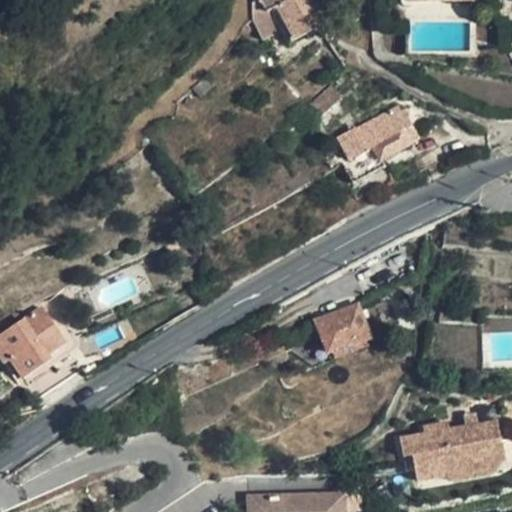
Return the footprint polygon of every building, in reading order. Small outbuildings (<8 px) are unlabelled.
[(308,0),(255,0),(255,1),(253,2),(253,3),(253,12),(257,20),(275,11),(291,41),(323,25),(308,0)] [(342,96),(332,85),(305,109),(316,120),(342,96)] [(401,111),(399,107),(357,130),(356,128),(339,137),(351,161),(343,165),(353,184),(386,166),(382,159),(417,140),(412,126),(405,109),(401,111)] [(399,327),(389,301),(361,311),(370,337),(399,327)] [(361,311),(358,305),(344,310),(344,312),(317,322),(329,354),(333,352),(367,340),(371,338),(370,337),(361,311)] [(56,327),(43,308),(26,319),(0,337),(0,356),(1,357),(7,353),(11,359),(23,378),(52,359),(49,355),(72,340),(61,323),(56,327)] [(369,345),(367,340),(333,352),(335,358),(369,345)] [(11,359),(7,353),(1,357),(5,363),(11,359)] [(420,436),(395,439),(397,459),(406,458),(409,483),(439,479),(446,470),(500,464),(495,427),(448,433),(447,425),(419,430),(420,436)] [(327,462),(326,451),(277,462),(278,471),(327,462)] [(500,464),(446,470),(439,479),(448,487),(486,482),(500,464)] [(248,498),(248,511),(343,511),(344,496),(248,498)]
